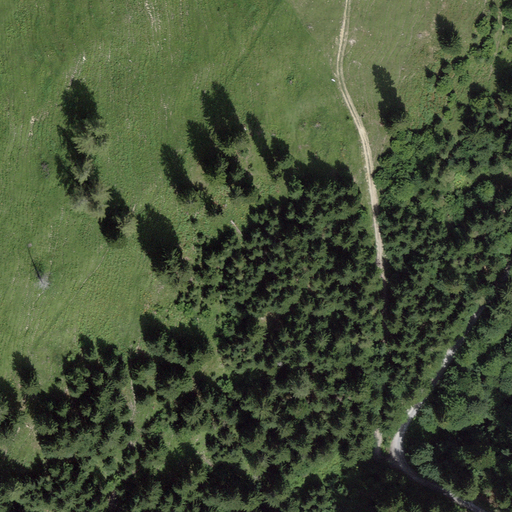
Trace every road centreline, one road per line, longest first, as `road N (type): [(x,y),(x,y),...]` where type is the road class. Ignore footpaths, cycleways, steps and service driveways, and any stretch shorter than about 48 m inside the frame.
road 1 (track): [(394,461),(378,446),(387,350),(374,196),(363,135),(340,79),(347,0)]
road 2 (track): [(497,511),(394,461),(407,419),(511,249)]
